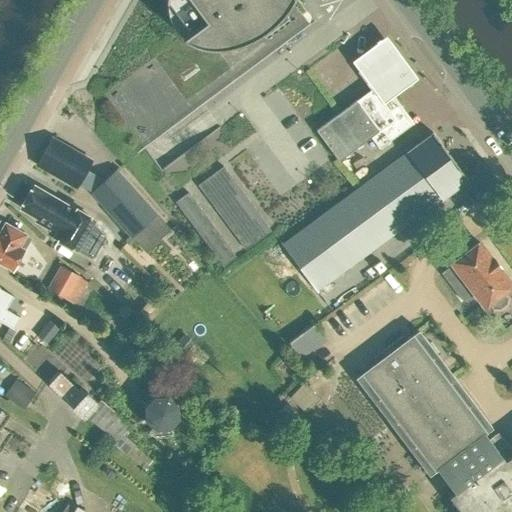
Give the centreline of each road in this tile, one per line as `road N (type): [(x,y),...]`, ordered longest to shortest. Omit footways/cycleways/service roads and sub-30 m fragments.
road 1 (tertiary): [(0,156),(89,0)]
road 2 (secondary): [(511,143),(404,0)]
